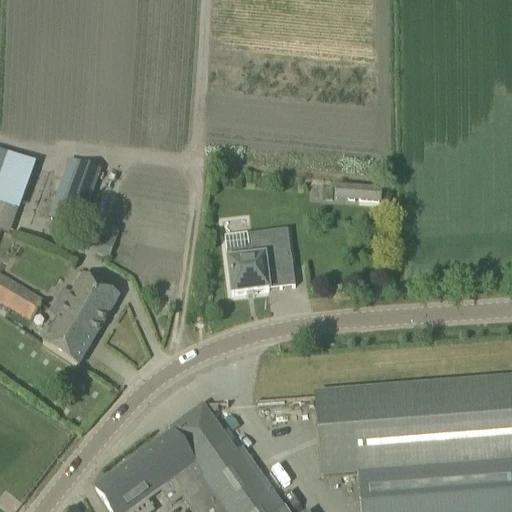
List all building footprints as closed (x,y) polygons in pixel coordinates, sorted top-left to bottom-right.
[(18,213),(32,162),(0,152),(0,223),(4,209),(18,213)] [(100,173),(78,165),(57,220),(79,228),(100,173)] [(348,189),(347,203),(380,206),(381,191),(348,189)] [(101,230),(95,256),(110,259),(115,234),(101,230)] [(289,258),(286,233),(247,239),(248,249),(246,253),(225,255),(231,298),(294,290),(290,258),(289,258)] [(118,299),(101,289),(81,277),(40,348),(77,370),(118,299)] [(0,278),(0,307),(30,325),(43,304),(0,278)] [(511,511),(511,382),(413,390),(314,398),(315,401),(316,418),(320,479),(357,476),(359,511),(511,511)] [(284,511),(268,490),(269,489),(253,466),(240,451),(236,454),(210,418),(202,407),(168,432),(171,435),(194,467),(173,483),(192,511),(284,511)] [(194,467),(171,435),(95,491),(107,507),(110,511),(131,511),(172,482),(173,483),(194,467)]
